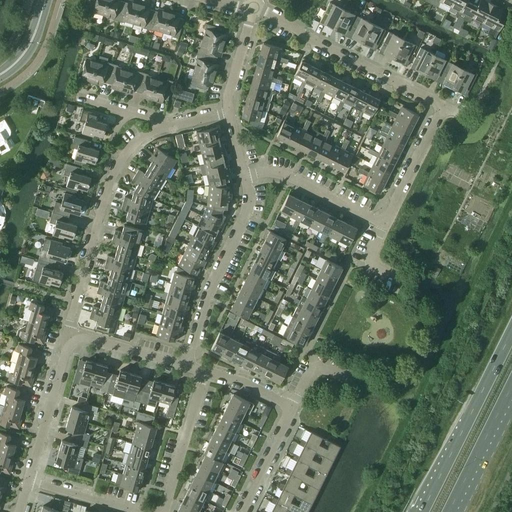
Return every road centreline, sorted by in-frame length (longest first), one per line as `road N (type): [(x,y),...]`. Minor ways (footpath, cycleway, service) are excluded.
road 1 (residential): [(245,177),(279,172),(378,228),(440,112),(251,8)]
road 2 (residential): [(68,337),(112,173),(135,142),(166,124)]
road 3 (primary): [(511,330),(421,511)]
road 4 (residential): [(187,366),(208,294),(248,206),(245,177)]
road 5 (residential): [(28,482),(68,337)]
road 6 (residential): [(164,511),(203,371)]
road 7 (primary): [(449,511),(511,385)]
road 8 (residential): [(187,366),(68,337)]
